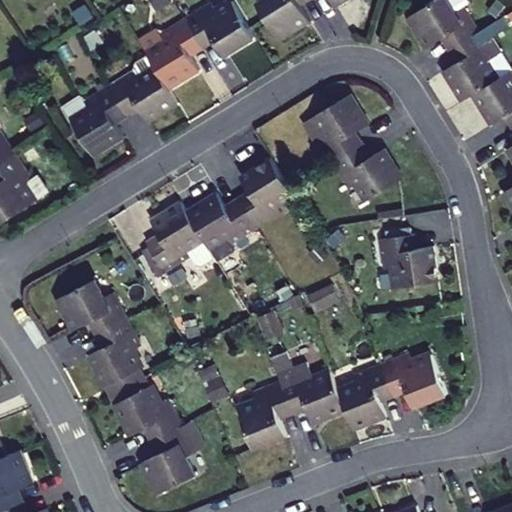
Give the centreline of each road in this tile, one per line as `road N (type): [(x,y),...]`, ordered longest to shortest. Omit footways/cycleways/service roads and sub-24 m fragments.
road 1 (residential): [(0,261),(312,68),(370,60),(405,83),(459,176),(511,387)]
road 2 (residential): [(236,511),(376,458),(511,428)]
road 3 (residential): [(0,306),(59,404),(105,511)]
